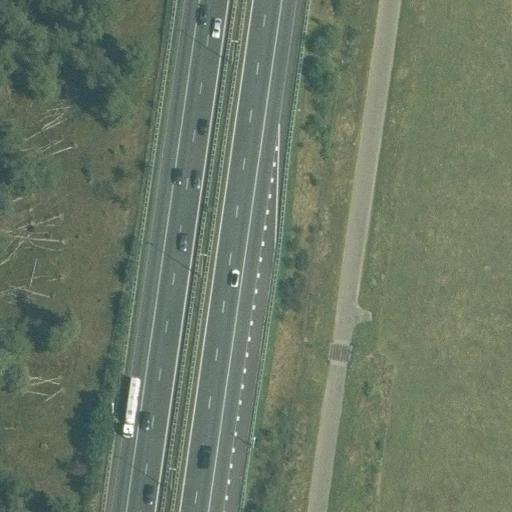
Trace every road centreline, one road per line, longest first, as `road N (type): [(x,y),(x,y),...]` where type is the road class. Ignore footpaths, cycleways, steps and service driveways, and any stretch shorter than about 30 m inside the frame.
road 1 (motorway): [(199,511),(273,0)]
road 2 (motorway): [(206,0),(133,511)]
road 3 (unclassified): [(318,511),(387,0)]
